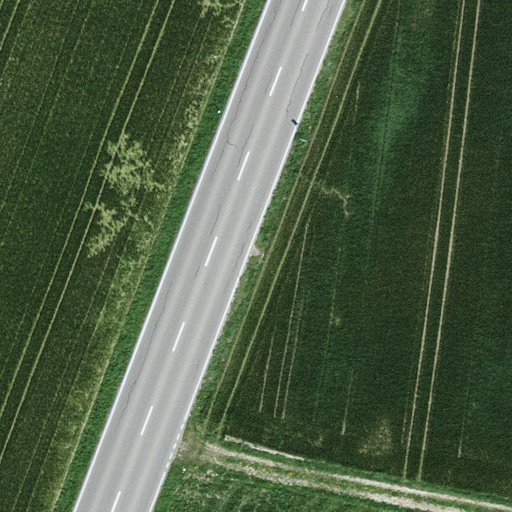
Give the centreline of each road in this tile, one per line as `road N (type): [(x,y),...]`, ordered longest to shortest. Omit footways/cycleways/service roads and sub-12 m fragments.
road 1 (primary): [(106,511),(300,0)]
road 2 (track): [(511,505),(136,430)]
